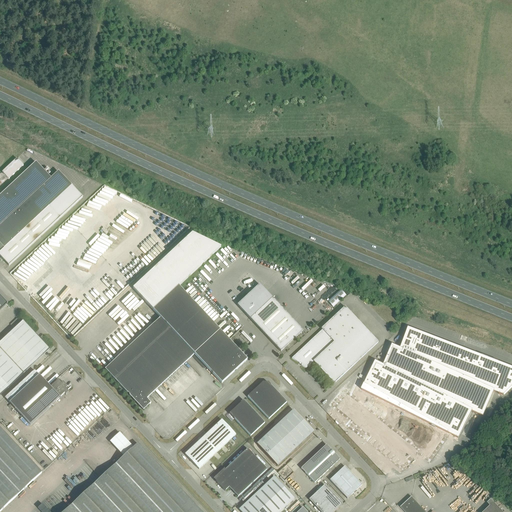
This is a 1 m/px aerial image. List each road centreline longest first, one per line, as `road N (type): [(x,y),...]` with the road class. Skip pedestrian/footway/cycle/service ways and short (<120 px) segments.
road 1 (primary): [(511,303),(297,217),(0,79)]
road 2 (primary): [(0,97),(511,317)]
road 3 (unclassified): [(353,511),(374,491),(373,476),(270,368),(253,371),(165,453)]
road 4 (unclassified): [(165,453),(0,278)]
road 5 (unknown): [(275,371),(217,282),(256,268),(295,306)]
